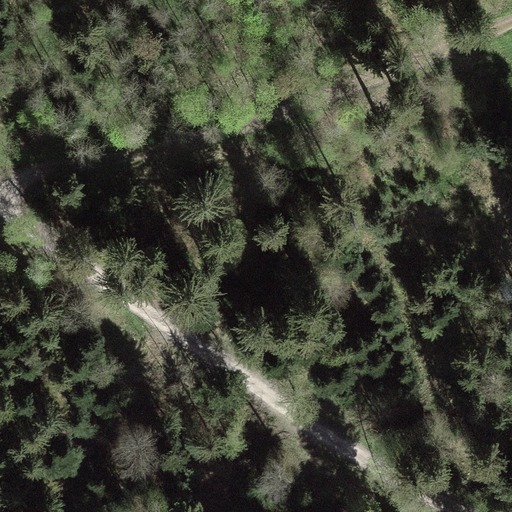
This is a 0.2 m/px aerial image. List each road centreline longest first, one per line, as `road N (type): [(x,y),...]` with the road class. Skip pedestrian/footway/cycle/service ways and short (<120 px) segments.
road 1 (track): [(0,205),(336,444),(453,511)]
road 2 (track): [(0,182),(250,124),(511,18)]
